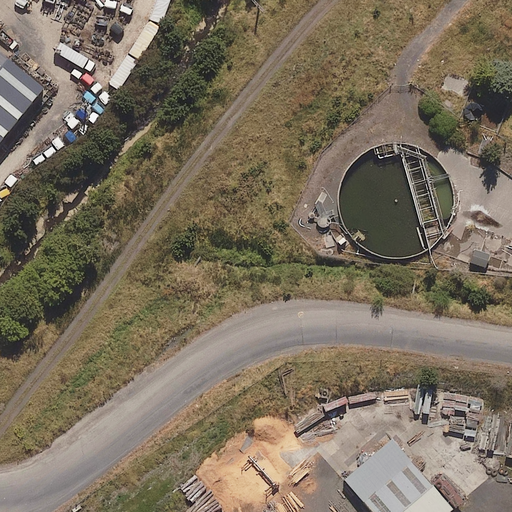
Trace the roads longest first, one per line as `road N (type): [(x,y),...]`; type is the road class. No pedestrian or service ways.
road 1 (unclassified): [(511,345),(362,324),(286,330),(221,355),(50,476),(0,489)]
road 2 (track): [(0,421),(329,0)]
